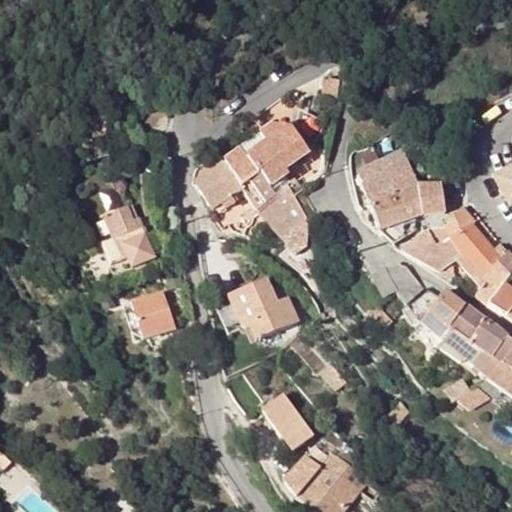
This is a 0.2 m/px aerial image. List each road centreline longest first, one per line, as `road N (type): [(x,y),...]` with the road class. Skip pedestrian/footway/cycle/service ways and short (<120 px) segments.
road 1 (unclassified): [(273,511),(219,420),(177,139)]
road 2 (residential): [(511,21),(448,22),(367,43),(209,139),(177,139)]
road 3 (unclassified): [(177,139),(191,95),(234,39),(283,0)]
